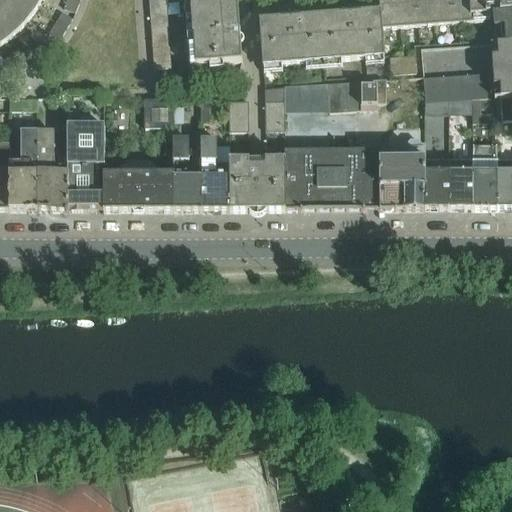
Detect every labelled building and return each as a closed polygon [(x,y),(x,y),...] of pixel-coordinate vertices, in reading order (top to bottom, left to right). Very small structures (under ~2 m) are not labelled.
[(35,12),(14,0),(0,0),(0,10),(21,30),(25,25),(29,21),(32,16),(35,12)] [(41,0),(14,0),(35,12),(38,7),(41,2),(41,0)] [(169,49),(166,0),(148,0),(154,71),(170,69),(169,49)] [(240,39),(239,34),(239,23),(234,23),(233,7),(238,7),(237,0),(184,0),(187,43),(240,39)] [(395,30),(393,0),(378,0),(380,13),(381,13),(382,31),(395,30)] [(418,28),(416,0),(393,0),(395,30),(418,28)] [(436,27),(434,0),(416,0),(418,28),(436,27)] [(454,25),(452,0),(434,0),(436,27),(454,25)] [(479,17),(477,0),(452,0),(454,25),(473,24),(473,18),(479,17)] [(511,0),(477,0),(479,17),(493,16),(511,14),(511,0)] [(64,11),(75,15),(78,8),(67,3),(64,11)] [(21,30),(0,10),(0,40),(3,45),(8,41),(13,38),(17,34),(21,30)] [(384,60),(382,31),(381,13),(380,13),(361,14),(362,29),(340,31),(339,16),(320,17),(323,64),(384,60)] [(511,44),(511,14),(493,16),(494,29),(495,29),(496,46),(511,44)] [(58,22),(68,28),(73,22),(63,15),(58,22)] [(323,64),(320,17),(301,18),(302,34),(279,35),(278,20),(259,21),(262,69),(323,64)] [(54,29),(64,35),(68,28),(58,22),(54,29)] [(49,35),(59,42),(64,35),(54,29),(49,35)] [(42,44),(50,53),(56,47),(47,39),(42,44)] [(241,64),(240,39),(187,43),(188,48),(190,68),(241,64)] [(36,50),(44,58),(50,53),(42,44),(36,50)] [(511,99),(511,44),(496,46),(497,59),(492,60),(493,74),(493,76),(486,77),(488,101),(500,100),(511,99)] [(30,56),(39,64),(44,58),(36,50),(30,56)] [(416,76),(415,58),(390,60),(390,77),(416,76)] [(488,101),(486,77),(473,78),(475,102),(480,101),(488,101)] [(462,103),(460,78),(448,79),(450,104),(462,103)] [(475,102),(473,78),(460,78),(462,103),(473,102),(475,102)] [(450,104),(448,79),(436,80),(437,104),(450,104)] [(437,104),(436,80),(423,81),(425,105),(437,104)] [(327,86),(327,87),(329,115),(361,113),(360,88),(360,85),(360,84),(327,86)] [(376,88),(360,88),(361,113),(361,114),(377,113),(377,106),(383,106),(383,88),(376,88)] [(284,105),(284,92),(265,92),(265,104),(284,105)] [(511,124),(511,99),(500,100),(502,126),(511,124)] [(492,126),(492,113),(480,114),(480,101),(475,102),(473,102),(473,118),(473,127),(492,126)] [(473,102),(462,103),(463,118),(473,118),(473,102)] [(38,114),(38,104),(10,103),(10,114),(38,114)] [(173,131),(173,103),(145,103),(145,131),(173,131)] [(284,134),(284,105),(265,104),(265,134),(284,134)] [(425,105),(425,117),(450,118),(450,104),(437,104),(425,105)] [(248,135),(248,105),(229,105),(228,134),(248,135)] [(209,125),(209,108),(201,108),(200,125),(209,125)] [(103,216),(103,176),(103,168),(104,127),(67,127),(67,176),(68,176),(68,215),(98,215),(103,216)] [(10,165),(9,165),(9,214),(36,214),(38,135),(21,134),(21,150),(10,150),(10,165)] [(68,176),(67,176),(53,176),(54,135),(38,135),(36,214),(68,215),(68,176)] [(200,167),(188,167),(189,141),(172,141),(172,176),(172,215),(200,215),(200,167)] [(228,215),(228,168),(216,168),(217,141),(200,141),(200,167),(200,215),(228,215)] [(9,165),(10,165),(10,150),(10,144),(0,143),(0,213),(9,214),(9,165)] [(424,214),(424,164),(424,146),(421,146),(417,143),(410,143),(407,146),(404,147),(404,150),(394,150),(394,162),(379,162),(379,214),(424,214)] [(379,214),(379,162),(379,153),(284,154),(284,162),(285,215),(379,214)] [(132,216),(132,162),(127,162),(120,169),(120,176),(103,176),(103,216),(132,216)] [(172,215),(172,176),(157,176),(156,169),(150,162),(132,162),(132,216),(172,215)] [(265,215),(285,215),(284,162),(259,162),(249,163),(228,163),(228,168),(228,215),(249,215),(265,215)] [(449,164),(448,214),(472,214),(473,163),(449,164)] [(496,214),(496,163),(473,163),(472,214),(496,214)] [(511,213),(511,163),(496,163),(496,214),(511,213)] [(448,214),(449,164),(424,164),(424,214),(448,214)]
